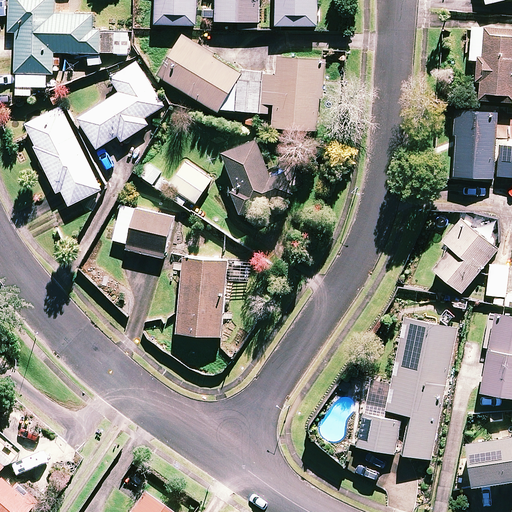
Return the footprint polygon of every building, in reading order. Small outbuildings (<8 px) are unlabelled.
[(56,0),(11,0),(10,32),(19,32),(18,72),(58,74),(59,52),(91,54),(91,65),(102,65),(102,53),(130,54),(131,33),(95,32),(96,14),(56,13),(56,0)] [(86,0),(59,0),(59,10),(86,11),(86,0)] [(199,25),(199,0),(158,0),(158,24),(199,25)] [(261,0),(218,0),(218,22),(261,22),(261,0)] [(320,26),(320,0),(278,0),(278,25),(320,26)] [(511,28),(474,26),(472,60),(485,61),(482,100),(511,102),(511,28)] [(242,73),(185,37),(163,73),(218,108),(275,115),(274,127),(319,132),(327,62),(280,57),(278,74),(242,73)] [(165,105),(138,62),(113,78),(122,93),(81,119),(100,149),(118,137),(121,143),(150,125),(145,118),(165,105)] [(27,126),(60,193),(64,190),(72,206),(105,190),(64,107),(27,126)] [(499,112),(459,111),(457,176),(497,178),(499,112)] [(511,141),(501,141),(500,176),(511,177),(511,141)] [(252,211),(253,215),(285,205),(282,198),(295,194),(288,172),(271,177),(261,142),(226,152),(243,213),(252,211)] [(155,187),(168,195),(194,211),(214,180),(188,163),(174,185),(161,177),(155,187)] [(124,206),(116,239),(129,242),(127,249),(166,258),(176,218),(124,206)] [(500,249),(464,220),(447,242),(454,247),(436,269),(464,292),(500,249)] [(224,336),(228,293),(250,295),(253,263),(230,261),(187,257),(181,333),(224,336)] [(510,267),(492,265),(489,294),(507,296),(510,267)] [(511,315),(498,313),(485,392),(511,396),(511,315)] [(459,329),(407,319),(394,383),(373,378),(367,406),(413,415),(405,454),(433,459),(459,329)] [(403,420),(366,413),(359,446),(397,453),(403,420)] [(0,435),(0,511),(31,511),(35,507),(0,476),(20,453),(0,435)] [(511,480),(511,436),(470,443),(477,486),(511,480)] [(169,511),(146,495),(133,511),(169,511)]
